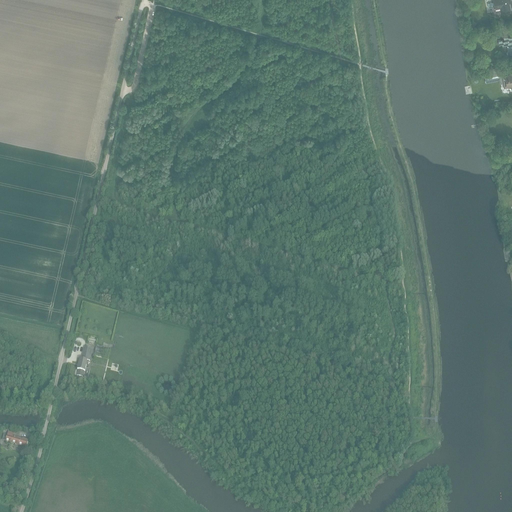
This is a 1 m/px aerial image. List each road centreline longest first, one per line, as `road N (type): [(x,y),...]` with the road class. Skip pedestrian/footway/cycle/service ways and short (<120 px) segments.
road 1 (unknown): [(75,389),(119,396),(166,421),(217,465),(288,499),(388,462),(394,332),(331,0)]
road 2 (residential): [(49,409),(143,0)]
